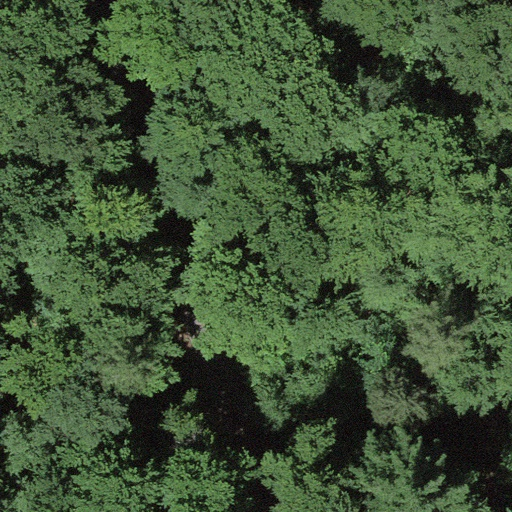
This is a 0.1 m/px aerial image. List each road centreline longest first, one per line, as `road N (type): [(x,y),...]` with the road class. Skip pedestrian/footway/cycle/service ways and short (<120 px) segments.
road 1 (track): [(266,511),(103,0)]
road 2 (track): [(483,511),(511,331)]
